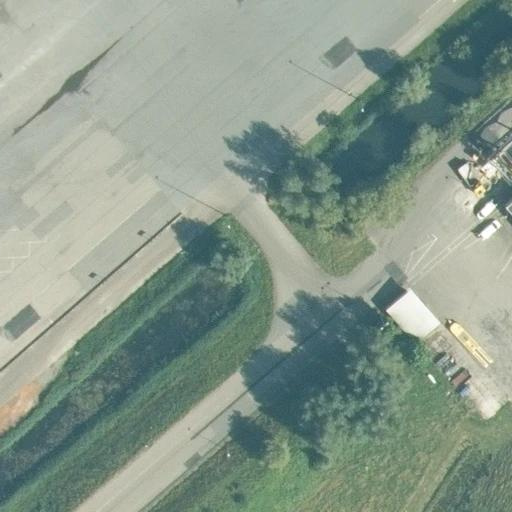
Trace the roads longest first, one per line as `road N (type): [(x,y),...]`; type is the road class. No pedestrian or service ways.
road 1 (unknown): [(108,511),(337,317)]
road 2 (unknown): [(214,152),(0,330)]
road 3 (unknown): [(214,152),(337,317)]
road 4 (unknown): [(339,0),(214,152)]
road 5 (unknown): [(115,13),(214,152)]
road 6 (unknown): [(511,338),(415,220)]
road 7 (unknown): [(415,220),(443,180),(511,117)]
road 8 (unknown): [(0,82),(115,13)]
road 9 (unknown): [(337,317),(391,263),(415,220)]
